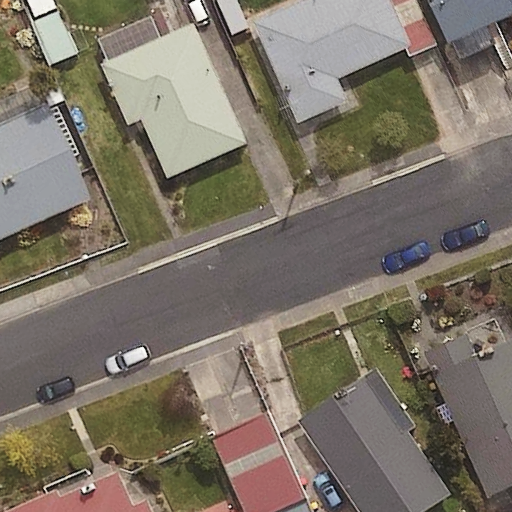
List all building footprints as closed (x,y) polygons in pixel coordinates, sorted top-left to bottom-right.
[(55,0),(28,0),(36,18),(59,9),(55,0)] [(390,0),(300,0),(252,21),(298,122),(347,100),(337,77),(411,44),(390,0)] [(511,0),(429,0),(449,44),(511,15),(511,0)] [(79,54),(63,14),(36,25),(52,65),(79,54)] [(194,23),(102,64),(128,124),(141,118),(168,177),(247,142),(194,23)] [(47,103),(0,123),(0,238),(90,198),(47,103)] [(511,490),(511,344),(439,377),(493,499),(511,490)] [(372,376),(303,423),(362,511),(432,511),(454,498),(372,376)] [(315,511),(272,416),(217,441),(249,511),(315,511)] [(61,492),(15,511),(157,511),(153,501),(138,507),(123,473),(65,500),(61,492)]
